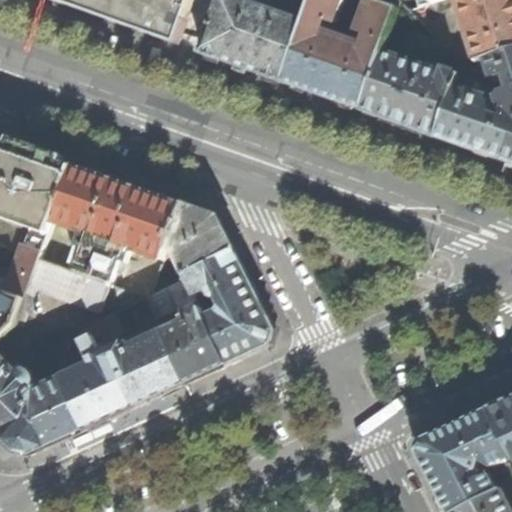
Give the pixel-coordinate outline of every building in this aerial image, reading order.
[(70,0),(68,6),(94,15),(182,46),(197,0),(70,0)] [(202,53),(285,82),(305,27),(290,21),(292,16),(244,0),(221,0),(214,21),(202,53)] [(314,0),(305,27),(285,82),(325,96),(363,109),(383,52),(398,9),(373,0),(371,0),(360,30),(362,34),(369,36),(366,43),(368,48),(320,31),(325,28),(327,21),(334,24),(337,22),(344,0),(314,0)] [(487,59),(511,50),(511,0),(457,0),(478,62),(487,59)] [(399,122),(439,136),(454,91),(463,66),(445,47),(440,63),(437,64),(430,62),(428,68),(383,52),(363,109),(399,122)] [(511,50),(487,59),(494,78),(496,79),(506,75),(511,89),(502,92),(499,97),(502,106),(490,109),(490,110),(488,116),(495,118),(492,128),(511,135),(511,143),(506,160),(511,162),(511,50)] [(473,148),(506,160),(511,143),(511,135),(492,128),(495,118),(488,116),(490,110),(490,109),(487,99),(468,93),(466,94),(465,95),(454,91),(439,136),(473,148)] [(55,222),(75,167),(34,153),(0,140),(0,245),(21,253),(41,261),(55,222)] [(168,250),(184,206),(127,186),(75,167),(55,222),(77,230),(85,236),(81,247),(87,249),(78,274),(113,286),(123,262),(129,264),(132,253),(143,253),(164,261),(168,250)] [(186,276),(236,251),(227,234),(220,219),(184,206),(168,250),(174,252),(185,277),(186,276)] [(273,345),(277,332),(258,295),(236,251),(186,276),(188,280),(189,280),(196,297),(209,291),(211,296),(215,298),(218,296),(223,307),(221,313),(206,319),(228,366),(253,354),(273,345)] [(0,339),(15,324),(20,311),(21,311),(25,299),(28,300),(32,288),(41,261),(21,253),(7,293),(5,292),(0,302),(0,339)] [(121,311),(147,299),(113,286),(78,274),(41,261),(32,288),(103,313),(106,306),(121,311)] [(189,280),(188,280),(147,299),(157,317),(197,298),(196,297),(189,280)] [(206,319),(202,309),(189,314),(189,315),(183,318),(186,325),(164,335),(187,385),(208,376),(228,366),(206,319)] [(116,314),(98,322),(104,335),(106,340),(124,332),(116,314)] [(65,382),(88,431),(116,418),(137,408),(111,351),(100,356),(98,352),(100,351),(94,339),(104,335),(98,322),(79,331),(96,367),(65,382)] [(60,372),(75,333),(64,329),(60,338),(46,333),(34,368),(41,371),(38,379),(35,380),(34,377),(32,376),(28,374),(24,374),(21,375),(20,376),(0,355),(0,433),(19,452),(25,454),(34,455),(88,431),(65,382),(60,372)] [(124,345),(111,351),(137,408),(163,396),(187,385),(164,335),(133,349),(130,343),(124,346),(124,345)] [(511,400),(490,411),(511,458),(511,400)] [(420,455),(449,511),(460,511),(498,492),(491,476),(477,476),(477,474),(479,473),(482,464),(482,463),(484,461),(496,469),(511,461),(511,458),(490,411),(457,426),(425,442),(420,455)] [(69,446),(72,454),(92,445),(88,437),(74,444),(69,446)] [(511,511),(511,507),(503,489),(498,492),(460,511),(511,511)] [(283,496),(281,492),(262,501),(265,509),(280,502),(285,500),(283,496)]
